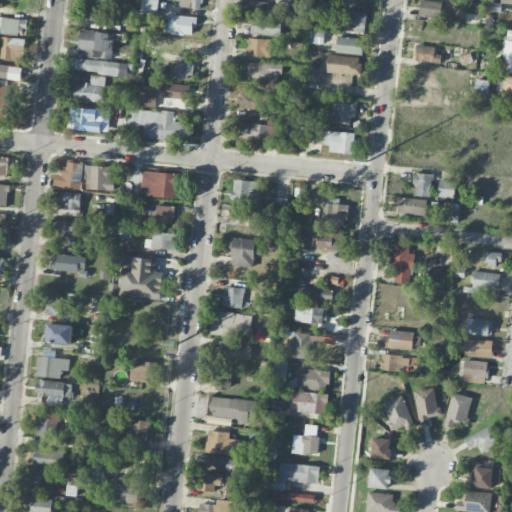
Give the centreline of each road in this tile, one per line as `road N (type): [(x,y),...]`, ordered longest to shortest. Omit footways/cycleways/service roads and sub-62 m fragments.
road 1 (tertiary): [(394,0),(339,511)]
road 2 (residential): [(227,0),(172,511)]
road 3 (residential): [(55,0),(0,505)]
road 4 (residential): [(376,176),(0,139)]
road 5 (residential): [(511,242),(371,225)]
